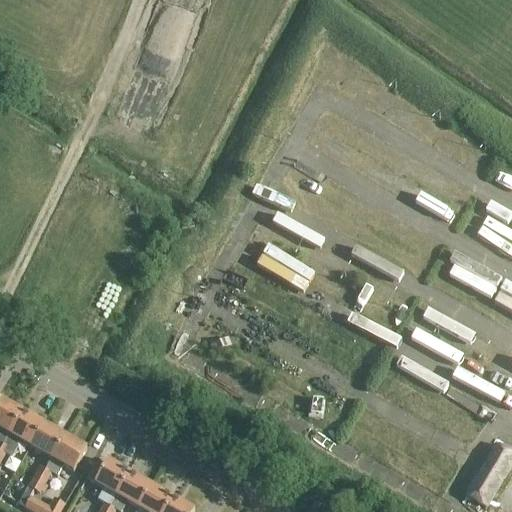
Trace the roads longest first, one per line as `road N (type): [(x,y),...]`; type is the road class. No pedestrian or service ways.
road 1 (unknown): [(511,344),(194,163),(247,73)]
road 2 (track): [(0,303),(92,115),(132,0)]
road 3 (tertiary): [(286,511),(0,346)]
road 4 (unknown): [(194,163),(160,221),(119,230),(44,372)]
